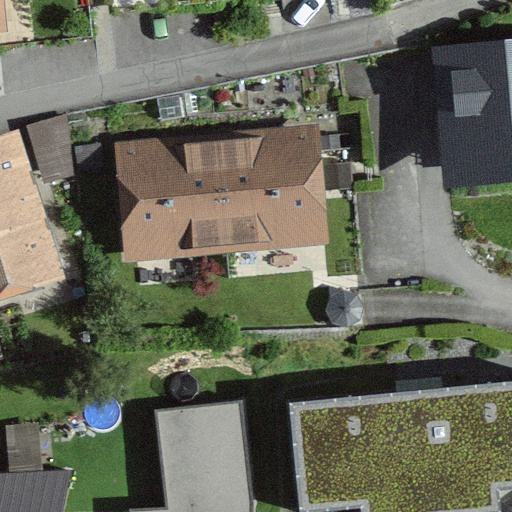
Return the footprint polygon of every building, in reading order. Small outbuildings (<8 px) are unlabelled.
[(511,60),(454,66),(456,93),(441,95),(445,131),(460,130),(463,166),(511,161),(511,60)] [(32,116),(38,178),(78,174),(71,113),(32,116)] [(316,235),(307,135),(217,143),(226,243),(316,235)] [(17,177),(7,142),(0,144),(0,285),(61,266),(28,173),(17,177)] [(127,151),(136,250),(226,243),(217,143),(127,151)] [(498,489),(511,487),(511,381),(290,403),(300,511),(304,511),(361,506),(360,497),(497,483),(498,489)] [(195,509),(187,511),(252,511),(252,503),(241,400),(183,407),(195,509)] [(8,430),(12,467),(32,466),(28,428),(8,430)]
